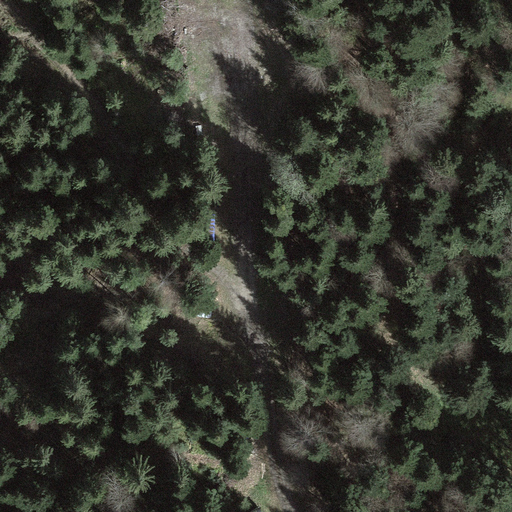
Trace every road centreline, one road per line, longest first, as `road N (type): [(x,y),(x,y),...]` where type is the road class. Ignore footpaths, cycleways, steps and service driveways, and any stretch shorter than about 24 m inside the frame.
road 1 (track): [(506,451),(493,450),(454,415),(406,349),(287,50),(268,34),(239,42),(233,62),(244,303)]
road 2 (track): [(302,511),(242,296),(169,229),(91,111),(1,0)]
road 3 (track): [(457,0),(462,75),(453,148),(511,458)]
